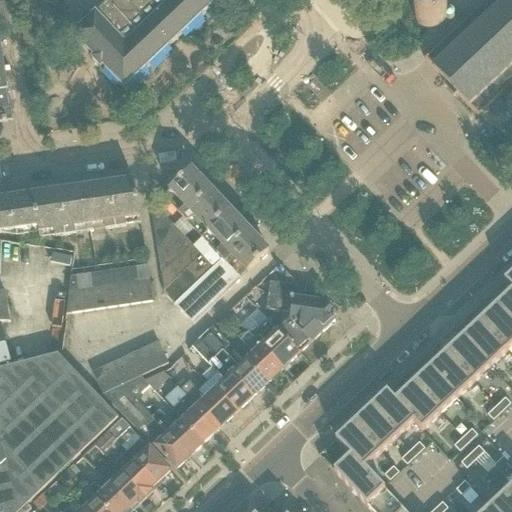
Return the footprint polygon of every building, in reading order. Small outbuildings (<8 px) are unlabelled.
[(113,0),(97,15),(96,14),(72,37),(93,59),(91,61),(101,72),(103,70),(124,92),(221,0),(113,0)] [(414,12),(413,13),(414,15),(414,16),(414,18),(415,19),(415,21),(416,22),(417,23),(418,24),(419,26),(420,27),(422,28),(423,28),(424,29),(426,29),(427,30),(429,30),(430,30),(431,30),(433,30),(434,30),(435,30),(436,29),(447,40),(439,48),(436,51),(425,61),(443,80),(459,97),(472,112),(478,118),(478,117),(489,107),(501,95),(508,103),(508,104),(507,105),(507,106),(507,107),(507,109),(507,110),(507,111),(507,112),(507,113),(507,115),(508,116),(508,117),(509,118),(510,119),(511,120),(511,121),(511,90),(509,88),(511,85),(511,0),(489,0),(457,31),(449,23),(450,23),(451,23),(452,22),(453,22),(453,21),(454,20),(454,19),(454,18),(453,18),(453,17),(453,16),(452,16),(451,15),(450,15),(449,15),(448,15),(448,16),(448,14),(448,13),(448,11),(448,10),(447,9),(447,7),(446,6),(446,4),(445,3),(444,2),(443,1),(442,0),(419,0),(418,1),(418,2),(417,3),(416,4),(415,6),(414,7),(414,8),(414,10),(414,12)] [(0,43),(0,122),(12,121),(1,43),(0,43)] [(42,64),(32,66),(35,87),(45,85),(42,64)] [(171,206),(177,212),(222,260),(241,280),(268,254),(191,172),(163,198),(171,206)] [(103,187),(84,190),(90,232),(93,232),(92,224),(103,223),(105,232),(126,229),(125,220),(137,218),(138,226),(140,225),(138,211),(134,182),(112,186),(112,184),(110,185),(111,186),(104,187),(104,186),(102,186),(103,187)] [(51,195),(16,200),(21,229),(38,226),(40,240),(43,239),(42,232),(54,230),(55,239),(76,236),(74,227),(86,225),(87,233),(90,232),(84,190),(60,194),(60,192),(59,192),(59,194),(53,195),(52,193),(51,194),(51,195)] [(163,198),(159,201),(168,210),(171,206),(163,198)] [(16,200),(0,202),(0,206),(4,231),(21,229),(16,200)] [(154,206),(151,209),(157,251),(178,231),(168,220),(154,206)] [(178,231),(157,251),(161,272),(190,244),(178,231)] [(190,244),(161,272),(164,291),(168,290),(203,257),(190,244)] [(168,290),(164,291),(164,295),(174,306),(213,268),(203,257),(168,290)] [(213,268),(174,306),(193,326),(241,280),(222,260),(213,268)] [(153,303),(147,267),(135,269),(140,305),(153,303)] [(140,305),(135,269),(122,270),(127,307),(140,305)] [(127,307),(122,270),(109,272),(114,309),(127,307)] [(114,309),(109,272),(96,274),(101,310),(114,309)] [(101,310),(96,274),(83,276),(88,312),(101,310)] [(88,312),(83,276),(70,278),(66,316),(88,312)] [(267,303),(266,310),(292,314),(291,322),(279,334),(285,340),(299,355),(334,321),(334,315),(324,304),(312,303),(304,294),(305,287),(299,286),(269,283),(267,303)] [(511,291),(496,307),(511,324),(511,291)] [(5,292),(0,292),(0,325),(3,325),(11,323),(5,292)] [(511,324),(496,307),(479,323),(507,352),(511,347),(511,324)] [(258,311),(241,326),(248,333),(246,334),(281,371),(299,355),(285,340),(279,334),(277,331),(258,311)] [(479,323),(462,339),(490,368),(507,352),(479,323)] [(0,371),(11,368),(3,325),(0,325),(0,371)] [(214,328),(200,342),(253,398),(267,385),(245,361),(238,368),(223,352),(230,345),(214,328)] [(252,354),(245,361),(267,385),(281,371),(246,334),(237,339),(252,354)] [(462,339),(446,354),(474,384),(490,368),(462,339)] [(223,382),(212,392),(234,415),(253,398),(200,342),(192,349),(223,382)] [(158,343),(149,347),(159,369),(168,365),(158,343)] [(149,347),(139,352),(149,374),(159,369),(149,347)] [(139,352),(130,356),(140,378),(141,378),(149,374),(139,352)] [(429,370),(457,400),(474,384),(446,354),(429,370)] [(0,511),(19,511),(26,506),(118,420),(58,356),(11,368),(0,371),(0,511)] [(130,356),(120,360),(131,382),(140,378),(130,356)] [(120,360),(111,365),(121,387),(123,386),(131,382),(120,360)] [(111,365),(102,369),(112,391),(121,387),(111,365)] [(112,391),(102,369),(92,374),(102,395),(103,395),(112,391)] [(429,370),(412,386),(440,416),(457,400),(429,370)] [(148,382),(146,383),(150,387),(155,393),(169,379),(164,374),(148,382)] [(131,382),(123,386),(135,401),(150,387),(141,378),(140,378),(131,382)] [(189,384),(181,392),(182,392),(218,431),(234,415),(212,392),(204,399),(190,384),(189,384)] [(112,391),(103,395),(153,448),(160,442),(145,426),(152,419),(135,401),(123,386),(121,387),(112,391)] [(412,386),(395,402),(415,423),(413,424),(422,433),(440,416),(412,386)] [(178,388),(164,401),(175,412),(172,414),(181,423),(182,422),(203,445),(218,431),(182,392),(181,392),(178,388)] [(415,423),(395,402),(387,393),(370,409),(398,439),(413,424),(415,423)] [(502,414),(510,406),(511,406),(505,400),(496,408),(502,414)] [(493,422),(502,414),(496,408),(487,416),(493,422)] [(398,439),(370,409),(353,425),(381,455),(398,439)] [(159,412),(152,419),(189,458),(203,445),(182,422),(181,423),(172,414),(166,420),(159,412)] [(189,458),(152,419),(145,426),(160,442),(153,448),(175,471),(189,458)] [(120,420),(107,433),(116,442),(129,429),(120,420)] [(364,471),(365,470),(381,455),(353,425),(336,441),(351,457),(364,471)] [(472,431),(463,439),(468,445),(477,437),(472,431)] [(107,433),(94,445),(107,459),(120,446),(116,442),(107,433)] [(460,453),(468,445),(463,439),(454,447),(460,453)] [(140,441),(127,454),(156,485),(169,472),(140,441)] [(410,452),(416,458),(425,450),(419,444),(410,452)] [(470,457),(475,462),(484,454),(479,448),(470,456),(470,457)] [(416,458),(410,452),(401,461),(407,467),(416,458)] [(127,454),(113,466),(145,500),(152,493),(150,491),(156,485),(127,454)] [(475,462),(470,457),(470,456),(461,465),(466,470),(475,462)] [(365,470),(364,471),(351,457),(334,473),(367,508),(385,491),(365,470)] [(100,479),(109,488),(130,510),(136,504),(138,506),(145,500),(113,466),(100,479)] [(74,467),(70,471),(76,477),(80,473),(74,467)] [(394,470),(385,478),(391,484),(400,476),(394,470)] [(70,471),(61,479),(69,487),(77,479),(76,477),(70,471)] [(456,491),(461,497),(470,489),(465,483),(456,491)] [(56,484),(47,492),(53,498),(61,490),(56,484)] [(94,485),(87,491),(106,511),(127,511),(130,510),(109,488),(102,495),(94,485)] [(90,507),(83,511),(106,511),(87,491),(81,497),(90,507)] [(511,511),(511,499),(506,493),(490,508),(493,511),(511,511)]
